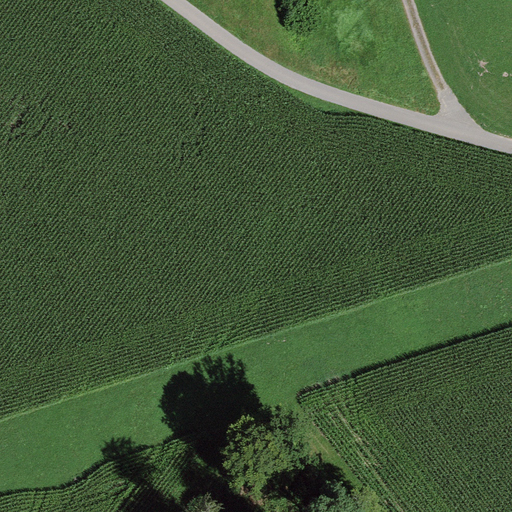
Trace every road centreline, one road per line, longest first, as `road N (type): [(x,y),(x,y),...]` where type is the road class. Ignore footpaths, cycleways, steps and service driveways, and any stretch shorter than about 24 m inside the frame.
road 1 (track): [(167,0),(255,58),(377,114),(459,139)]
road 2 (track): [(459,139),(407,0)]
